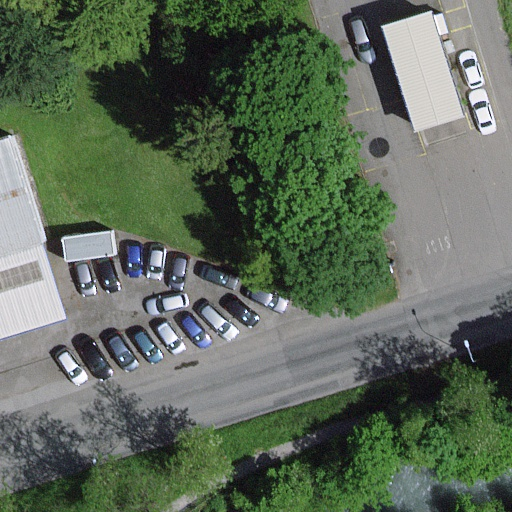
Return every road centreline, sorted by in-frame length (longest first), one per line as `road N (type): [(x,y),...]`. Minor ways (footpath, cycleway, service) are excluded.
road 1 (secondary): [(511,304),(0,466)]
road 2 (unknown): [(359,352),(250,292),(137,258)]
